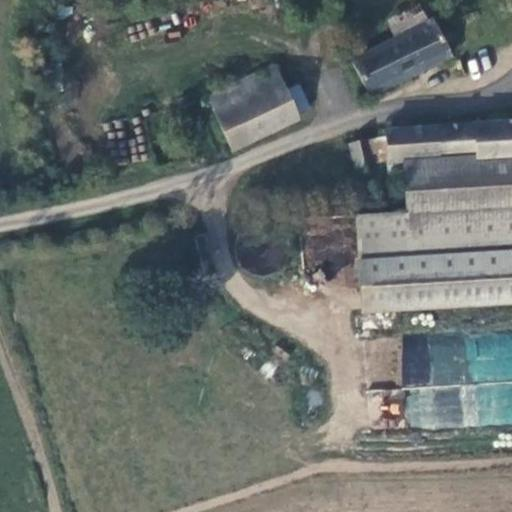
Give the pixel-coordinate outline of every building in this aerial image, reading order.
[(439,29),(436,23),(355,59),(368,95),(452,55),(448,45),(453,42),(455,37),(453,31),(449,27),(447,27),(441,27),(439,29)] [(211,93),(233,148),(299,121),(296,114),(309,109),(301,89),(288,94),(276,66),(211,93)] [(511,122),(389,131),(390,164),(403,164),(511,157),(511,122)] [(372,166),(366,140),(352,144),(358,169),(372,166)] [(405,212),(409,257),(511,249),(511,157),(403,164),(405,212)] [(359,260),(409,257),(405,212),(356,216),(359,260)] [(511,249),(409,257),(359,260),(363,313),(511,303),(511,249)] [(406,390),(407,427),(511,424),(511,399),(479,400),(478,366),(463,366),(463,334),(403,336),(404,390),(406,390)]
